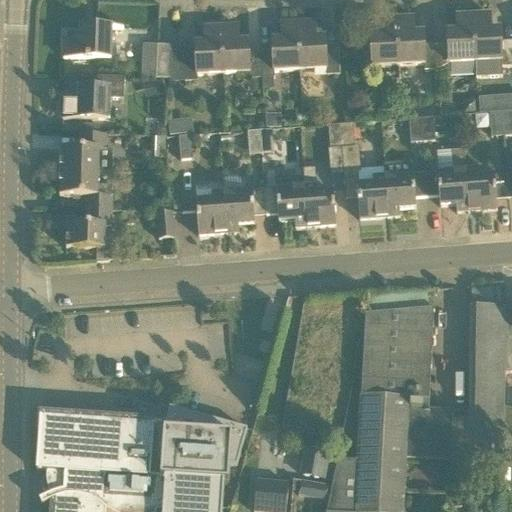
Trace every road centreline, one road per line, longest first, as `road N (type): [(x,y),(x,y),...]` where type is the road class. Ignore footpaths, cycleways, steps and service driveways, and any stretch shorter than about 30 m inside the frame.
road 1 (residential): [(9,289),(511,252)]
road 2 (tertiary): [(9,289),(14,0)]
road 3 (tertiary): [(8,511),(9,289)]
